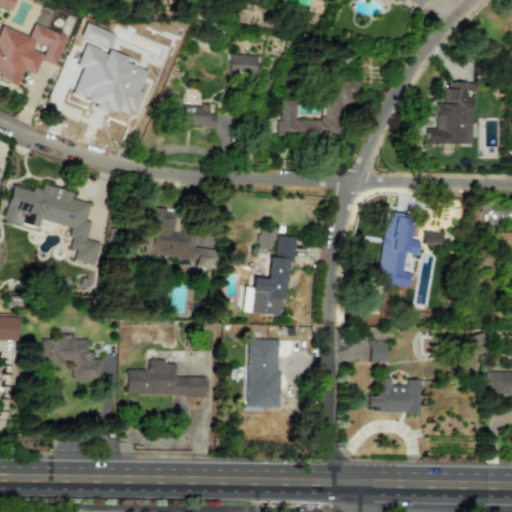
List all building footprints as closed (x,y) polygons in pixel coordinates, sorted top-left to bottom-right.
[(13,0),(0,0),(0,6),(9,10),(13,0)] [(424,0),(394,0),(399,3),(400,0),(405,0),(420,8),(424,0)] [(0,75),(16,81),(20,70),(33,74),(38,60),(53,65),(63,34),(31,23),(27,35),(0,25),(0,75)] [(226,73),(254,74),(255,55),(227,54),(226,73)] [(275,136),(338,137),(339,107),(355,107),(356,81),(324,80),(323,119),(292,118),(293,98),(276,98),(275,136)] [(469,143),(468,92),(471,92),(471,81),(443,81),(443,102),(433,103),(433,128),(423,128),(424,144),(469,143)] [(205,113),(206,105),(178,104),(177,125),(212,126),(213,114),(205,113)] [(1,219),(35,227),(37,219),(69,226),(66,236),(70,237),(67,247),(73,249),(71,259),(91,264),(96,242),(84,239),(88,221),(83,220),(87,202),(69,198),(71,191),(41,184),(39,189),(31,187),(30,190),(9,185),(1,219)] [(143,254),(188,260),(187,266),(211,269),(213,250),(191,247),(193,233),(170,230),(173,210),(149,206),(143,254)] [(406,240),(409,215),(384,212),(375,283),(405,288),(407,273),(399,272),(402,253),(414,254),(416,241),(406,240)] [(255,248),(271,249),(272,227),(256,226),(255,248)] [(439,232),(421,232),(421,243),(439,243),(439,232)] [(511,232),(493,232),(492,250),(503,250),(503,259),(511,259),(511,232)] [(278,316),(284,262),(291,262),(293,237),(274,235),(272,257),(267,256),(265,278),(250,277),(249,287),(241,286),(238,312),(278,316)] [(16,317),(0,316),(0,339),(15,340),(16,317)] [(459,339),(465,358),(487,351),(481,332),(459,339)] [(40,339),(39,363),(69,363),(69,379),(99,379),(99,359),(87,358),(87,339),(72,339),(72,334),(57,334),(57,339),(40,339)] [(244,407),(275,408),(277,339),(246,338),(244,407)] [(384,341),(367,342),(368,361),(384,360),(384,341)] [(123,395),(204,395),(204,377),(172,377),(173,363),(162,363),(162,359),(146,359),(146,369),(123,369),(123,395)] [(511,365),(510,365),(510,372),(485,371),(484,396),(511,396),(511,365)] [(416,413),(417,380),(404,379),(404,386),(388,385),(388,378),(375,377),(375,396),(365,396),(365,406),(374,406),(374,412),(416,413)]
